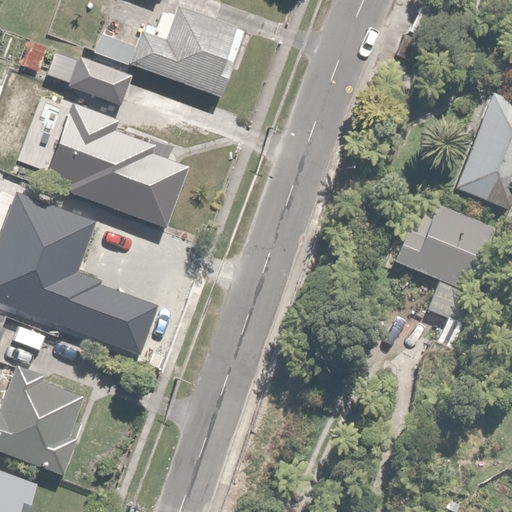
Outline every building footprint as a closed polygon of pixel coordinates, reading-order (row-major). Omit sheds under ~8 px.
[(92,52),(124,64),(210,95),(223,58),(236,63),(246,33),(178,8),(174,19),(159,14),(154,27),(142,22),(134,46),(99,33),(92,52)] [(46,46),(3,29),(0,36),(0,56),(37,70),(46,46)] [(127,73),(59,48),(56,47),(46,75),(68,83),(66,88),(115,106),(127,73)] [(511,103),(490,94),(452,187),(511,210),(511,103)] [(187,164),(92,127),(85,144),(74,140),(66,162),(77,167),(68,191),(163,228),(187,164)] [(17,176),(0,168),(0,211),(1,212),(17,176)] [(414,194),(390,261),(436,277),(433,286),(472,300),(499,224),(414,194)] [(93,267),(38,248),(42,234),(10,223),(5,237),(0,235),(0,295),(100,330),(108,308),(120,312),(131,278),(122,275),(125,265),(97,255),(93,267)] [(82,406),(43,392),(49,375),(15,363),(8,379),(0,402),(0,450),(58,472),(82,406)] [(0,511),(17,511),(19,508),(23,509),(32,485),(0,473),(0,511)]
